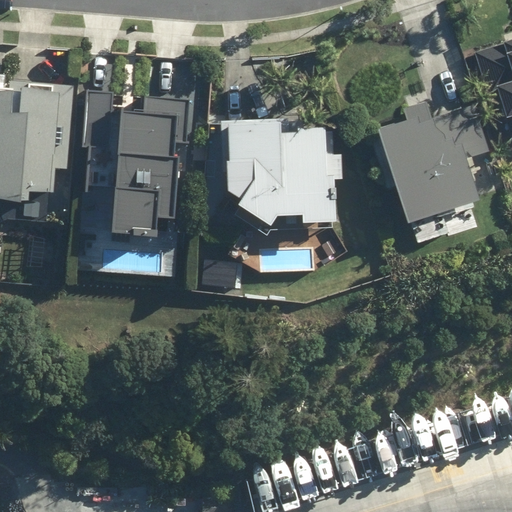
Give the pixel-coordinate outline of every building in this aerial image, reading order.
[(511,52),(505,55),(504,52),(474,61),(488,105),(495,103),(505,134),(511,132),(511,137),(508,138),(511,150),(511,52)] [(118,90),(91,88),(86,144),(94,145),(91,182),(121,184),(118,229),(164,233),(166,212),(183,213),(192,98),(143,94),(142,107),(116,105),(118,90)] [(66,177),(72,94),(10,89),(8,112),(0,111),(0,226),(18,233),(19,226),(26,226),(27,213),(47,215),(48,203),(52,203),(54,176),(66,177)] [(473,115),(432,127),(427,114),(403,121),(409,139),(376,148),(406,244),(413,241),(417,252),(446,243),(443,232),(477,221),(461,168),(487,161),(473,115)] [(228,172),(228,184),(254,183),(254,200),(236,200),(237,229),(270,253),(276,239),(302,239),(302,248),(332,248),(332,222),(329,222),(329,188),(341,188),(341,163),(331,163),(331,141),(304,141),(303,128),(220,129),(220,173),(228,172)] [(233,511),(234,494),(205,494),(204,511),(233,511)]
